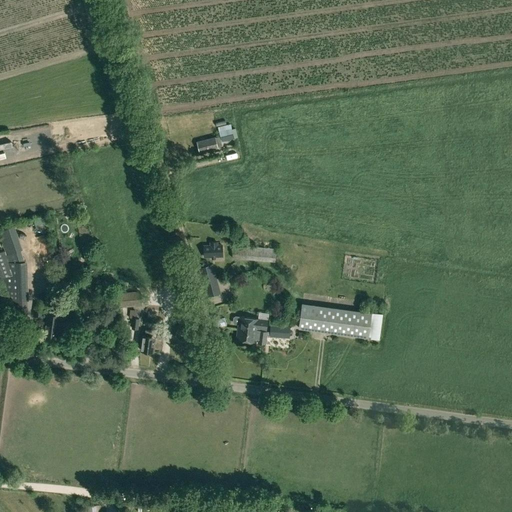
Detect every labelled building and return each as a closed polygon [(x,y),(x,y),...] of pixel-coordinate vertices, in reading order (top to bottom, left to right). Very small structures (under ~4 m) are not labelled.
[(197,141),(199,153),(218,148),(218,147),(223,145),(222,142),(234,139),(232,128),(219,131),(219,135),(215,136),(197,141)] [(0,230),(0,236),(6,255),(22,250),(14,226),(0,230)] [(214,246),(205,247),(205,256),(218,255),(218,254),(222,254),(222,247),(219,246),(218,243),(214,243),(214,246)] [(233,245),(232,258),(275,262),(276,249),(233,245)] [(27,262),(9,262),(4,250),(0,251),(0,275),(14,310),(28,310),(28,300),(29,300),(27,262)] [(219,294),(210,265),(199,269),(207,297),(219,294)] [(196,297),(192,285),(187,286),(192,299),(196,297)] [(117,292),(118,307),(142,306),(141,290),(117,292)] [(302,303),(299,327),(368,336),(371,312),(302,303)] [(138,329),(140,319),(134,317),(135,310),(130,309),(129,317),(132,318),(131,328),(138,329)] [(99,310),(99,330),(115,330),(114,310),(99,310)] [(67,316),(65,316),(48,314),(45,337),(57,338),(58,329),(65,330),(67,316)] [(251,329),(257,330),(258,327),(265,328),(266,319),(239,316),(237,329),(251,330),(251,329)] [(214,320),(217,327),(227,325),(225,317),(214,320)] [(291,326),(270,325),(270,336),(290,337),(291,326)] [(146,327),(145,336),(143,336),(141,350),(153,352),(155,337),(154,337),(156,329),(146,327)] [(251,330),(237,329),(236,340),(256,342),(257,330),(251,329),(251,330)] [(168,499),(168,511),(181,511),(181,499),(168,499)]
